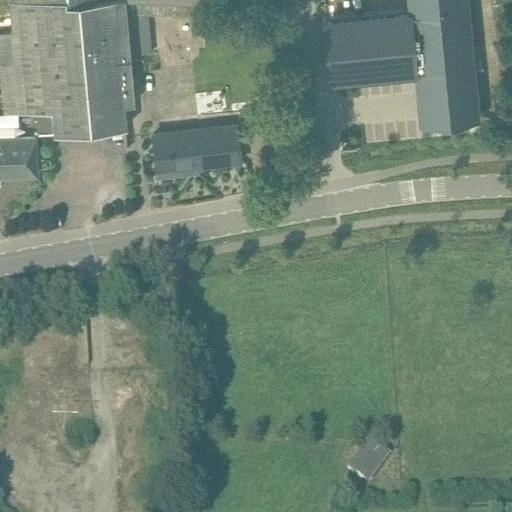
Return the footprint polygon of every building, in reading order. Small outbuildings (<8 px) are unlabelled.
[(196,0),(11,0),(17,59),(20,101),(37,100),(123,92),(121,69),(137,67),(132,10),(197,4),(196,0)] [(420,12),(326,21),(330,64),(335,64),(336,76),(341,76),(426,68),(428,94),(431,124),(432,124),(479,119),(467,0),(419,0),(420,12)] [(195,90),(200,119),(232,114),(228,85),(195,90)] [(196,165),(241,160),(236,123),(152,132),(157,174),(185,171),(184,160),(195,159),(196,165)] [(35,137),(12,137),(12,126),(0,126),(0,162),(13,162),(13,157),(36,157),(35,137)] [(109,392),(0,401),(0,491),(117,482),(109,392)] [(357,454),(346,468),(362,479),(373,465),(357,454)]
